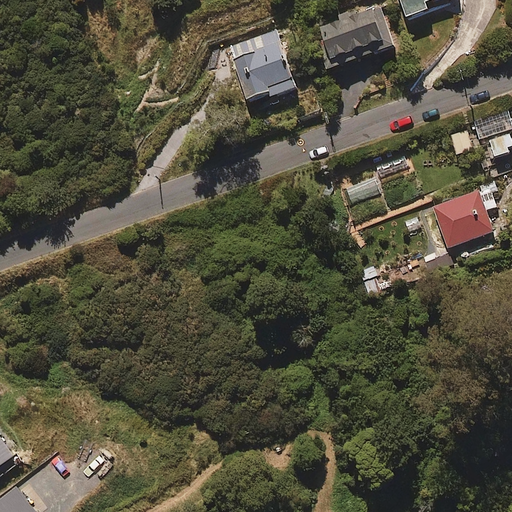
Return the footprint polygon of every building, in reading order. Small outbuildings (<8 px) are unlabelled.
[(443,0),(402,0),(410,20),(431,12),(428,6),(443,0)] [(318,31),(332,68),(393,46),(379,7),(360,14),(359,11),(337,19),(339,23),(318,31)] [(230,52),(247,99),(272,90),(276,101),(298,93),(277,35),(230,52)] [(472,147),(467,129),(452,133),(457,152),(472,147)] [(511,148),(511,138),(510,132),(485,140),(490,156),(511,148)] [(490,185),(422,210),(429,229),(440,225),(448,246),(494,229),(487,209),(497,206),(490,185)] [(32,511),(17,492),(0,505),(0,511),(32,511)]
